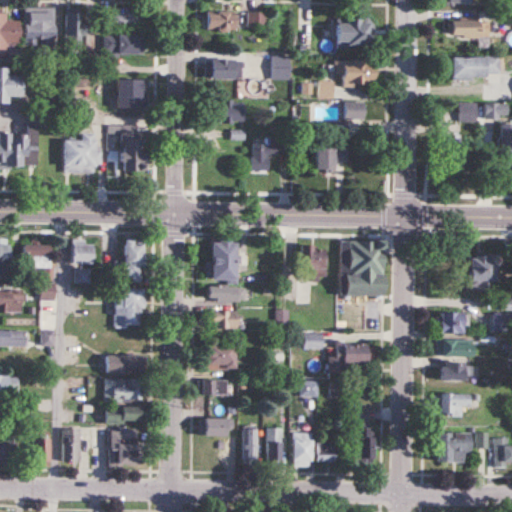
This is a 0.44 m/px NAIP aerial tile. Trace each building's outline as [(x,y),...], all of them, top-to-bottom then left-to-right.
[(24,8),(24,46),(52,46),(52,8),(24,8)] [(109,27),(137,27),(137,8),(109,8),(109,27)] [(0,49),(16,49),(16,21),(3,21),(3,13),(0,12),(0,49)] [(64,49),(82,49),(82,13),(64,13),(64,49)] [(233,13),(205,13),(205,31),(233,31),(233,13)] [(265,29),(265,13),(247,13),(247,29),(265,29)] [(487,19),(448,20),(448,39),(476,38),(476,46),(488,46),(487,19)] [(335,47),(370,47),(370,20),(335,20),(335,47)] [(140,55),(140,35),(103,35),(103,55),(140,55)] [(270,80),(288,80),(288,56),(270,56),(270,80)] [(499,57),(450,57),(450,79),(499,79),(499,57)] [(236,60),(208,60),(208,79),(236,79),(236,60)] [(372,84),(372,62),(334,62),(334,84),(372,84)] [(0,103),(8,103),(8,97),(20,98),(20,75),(8,75),(8,68),(0,67),(0,103)] [(111,109),(145,109),(145,78),(111,78),(111,109)] [(205,122),(243,122),(243,101),(205,101),(205,122)] [(505,118),(505,101),(483,101),(483,118),(505,118)] [(363,121),(363,103),(343,103),(343,121),(363,121)] [(458,122),(474,122),(474,105),(458,105),(458,122)] [(511,125),(499,125),(499,172),(511,171),(511,148),(511,149),(511,125)] [(35,126),(26,126),(26,137),(8,138),(8,135),(0,135),(0,168),(35,168),(35,126)] [(145,153),(137,153),(137,131),(120,131),(120,170),(145,170),(145,153)] [(62,172),(94,172),(94,133),(79,133),(79,140),(62,140),(62,172)] [(266,170),(266,156),(278,156),(278,139),(247,139),(247,171),(266,170)] [(334,170),(334,161),(346,161),(346,148),(315,148),(315,170),(334,170)] [(209,238),(209,281),(233,281),(234,238),(209,238)] [(142,283),(142,239),(123,239),(123,263),(116,263),(116,283),(142,283)] [(338,296),(381,297),(382,241),(338,241),(338,296)] [(91,263),(91,242),(71,242),(71,263),(91,263)] [(0,243),(0,275),(8,275),(8,244),(0,243)] [(21,281),(49,281),(49,245),(21,245),(21,281)] [(300,279),(324,279),(324,246),(300,246),(300,279)] [(460,258),(490,258),(489,284),(460,283),(460,258)] [(74,282),(88,283),(88,270),(74,269),(74,282)] [(54,299),(54,284),(37,284),(37,299),(54,299)] [(244,301),(244,286),(206,286),(206,301),(244,301)] [(0,311),(21,312),(21,289),(0,288),(0,311)] [(114,328),(140,328),(140,289),(114,289),(114,328)] [(236,328),(236,311),(206,311),(206,328),(236,328)] [(433,332),(433,313),(462,314),(462,333),(433,332)] [(511,314),(494,314),(494,332),(511,332),(511,314)] [(0,346),(24,347),(24,330),(0,329),(0,346)] [(303,350),(321,350),(321,333),(303,333),(303,350)] [(432,357),(432,340),(469,341),(469,358),(432,357)] [(327,357),(327,375),(340,375),(340,366),(366,366),(366,343),(334,343),(334,357),(327,357)] [(233,344),(205,344),(205,367),(233,367),(233,344)] [(140,374),(140,355),(104,355),(104,374),(140,374)] [(432,377),(432,361),(467,362),(467,377),(432,377)] [(0,375),(0,395),(18,395),(18,376),(0,375)] [(104,402),(141,402),(141,379),(104,379),(104,402)] [(198,395),(227,395),(227,380),(198,380),(198,395)] [(343,399),(343,383),(329,383),(329,399),(343,399)] [(429,414),(429,394),(466,394),(466,408),(456,408),(456,414),(429,414)] [(104,407),(104,422),(140,422),(140,407),(104,407)] [(225,419),(201,419),(201,437),(225,437),(225,419)] [(354,422),(355,463),(372,463),(371,422),(354,422)] [(79,429),(60,429),(60,462),(79,462),(79,429)] [(107,429),(107,467),(138,467),(138,429),(107,429)] [(255,429),(241,429),(241,465),(255,465),(255,429)] [(266,464),(279,464),(279,429),(266,429),(266,464)] [(427,432),(468,432),(468,462),(427,462),(427,432)] [(471,432),(485,432),(485,446),(471,446),(471,432)] [(291,466),(310,466),(310,433),(291,433),(291,466)] [(49,467),(49,439),(32,439),(32,467),(49,467)] [(511,439),(511,465),(488,465),(489,439),(511,439)] [(335,463),(335,441),(315,441),(315,463),(335,463)]
